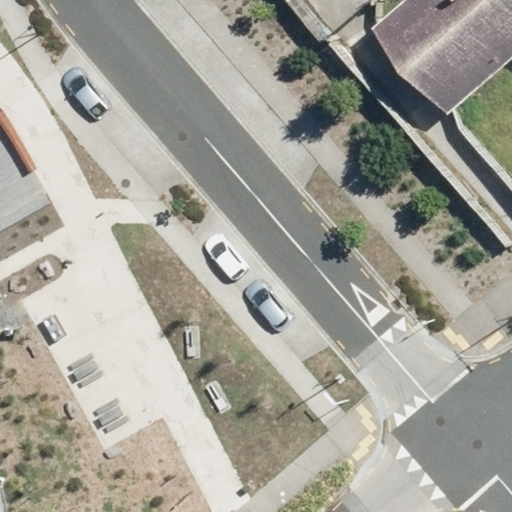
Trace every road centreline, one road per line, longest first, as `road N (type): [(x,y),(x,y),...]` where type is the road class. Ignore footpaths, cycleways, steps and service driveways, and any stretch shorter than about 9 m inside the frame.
road 1 (residential): [(467,420),(105,0)]
road 2 (residential): [(467,420),(361,511)]
